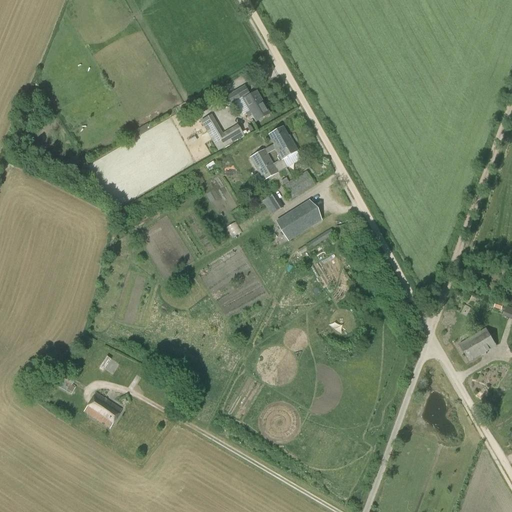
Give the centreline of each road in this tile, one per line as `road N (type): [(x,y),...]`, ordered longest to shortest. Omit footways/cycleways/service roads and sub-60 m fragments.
road 1 (track): [(245,0),(428,330)]
road 2 (track): [(428,330),(511,106)]
road 3 (unclassified): [(366,511),(428,330)]
road 4 (unknown): [(170,417),(334,511)]
road 5 (track): [(428,330),(511,477)]
